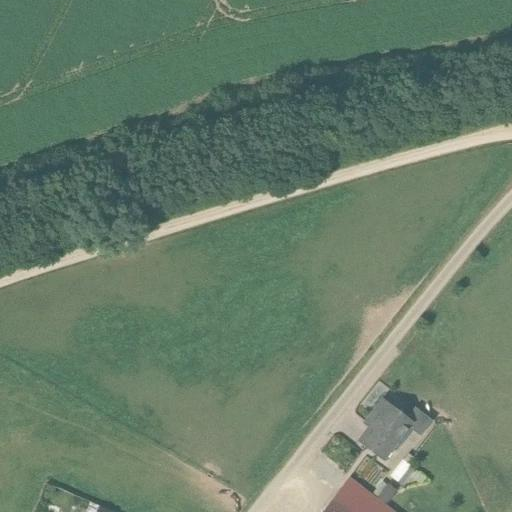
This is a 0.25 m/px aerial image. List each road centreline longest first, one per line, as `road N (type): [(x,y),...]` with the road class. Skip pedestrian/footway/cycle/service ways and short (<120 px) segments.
road 1 (track): [(0,281),(511,132)]
road 2 (unclassified): [(255,511),(511,198)]
